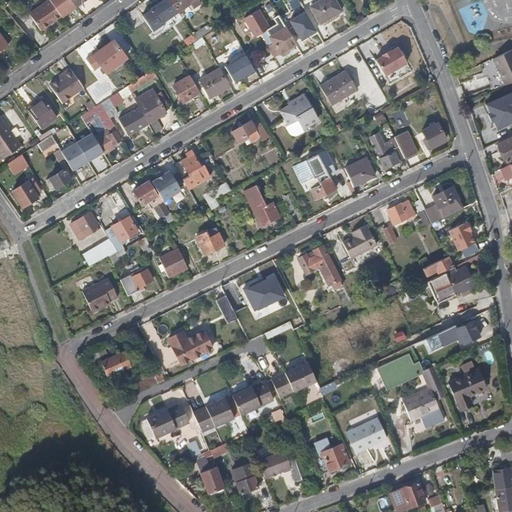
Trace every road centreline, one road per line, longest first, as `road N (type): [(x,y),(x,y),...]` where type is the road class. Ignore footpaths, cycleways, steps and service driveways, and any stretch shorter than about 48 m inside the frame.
road 1 (residential): [(472,151),(65,356),(114,430)]
road 2 (residential): [(410,0),(19,235)]
road 3 (residential): [(511,430),(299,511)]
road 4 (residential): [(114,430),(136,401),(262,344)]
road 5 (residential): [(472,151),(410,0)]
road 6 (residential): [(511,306),(498,225),(472,151)]
road 7 (residential): [(129,0),(0,90)]
road 8 (track): [(19,235),(65,356)]
